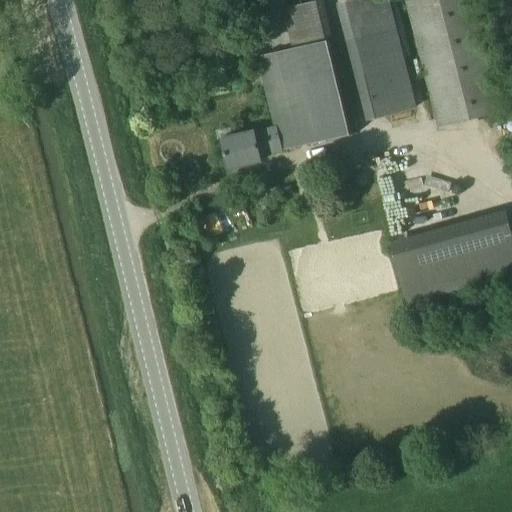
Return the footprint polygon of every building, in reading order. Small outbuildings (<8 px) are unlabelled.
[(222,139),(229,169),(261,161),(259,155),(351,134),(329,40),(334,39),(325,0),(322,0),(283,8),(292,48),(257,57),(274,127),(254,132),(254,131),(222,139)] [(345,0),(336,3),(346,40),(367,121),(418,108),(390,0),(345,0)] [(504,111),(476,0),(405,0),(438,127),(504,111)] [(511,0),(500,0),(511,48),(511,0)] [(409,306),(511,277),(511,241),(505,217),(392,249),(409,306)]
